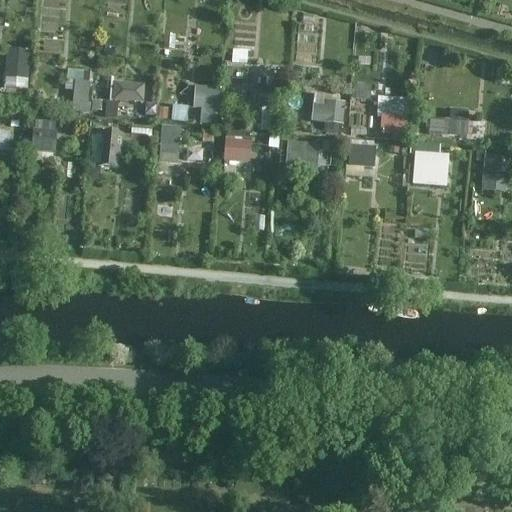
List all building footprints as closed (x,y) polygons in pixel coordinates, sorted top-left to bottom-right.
[(6,49),(6,88),(31,88),(31,49),(6,49)] [(73,110),(90,113),(96,72),(69,68),(66,89),(76,90),(73,110)] [(144,101),(144,82),(114,82),(114,101),(144,101)] [(202,108),(202,124),(221,123),(221,86),(194,87),(194,108),(202,108)] [(326,123),(325,131),(344,132),(347,101),(332,100),(333,94),(314,93),(312,122),(326,123)] [(379,113),(400,113),(400,97),(379,97),(379,113)] [(471,136),(471,111),(449,111),(449,119),(431,119),(431,136),(471,136)] [(52,154),(60,129),(38,122),(30,147),(52,154)] [(124,167),(129,124),(115,123),(113,133),(97,132),(93,164),(124,167)] [(163,126),(163,153),(181,154),(181,126),(163,126)] [(0,129),(0,151),(10,152),(13,131),(0,129)] [(225,137),(224,161),(251,162),(251,138),(225,137)] [(375,166),(376,141),(351,141),(350,166),(375,166)] [(288,142),(288,167),(320,168),(320,142),(288,142)] [(413,153),(412,186),(448,187),(448,153),(413,153)] [(508,190),(508,157),(482,156),(482,190),(508,190)]
